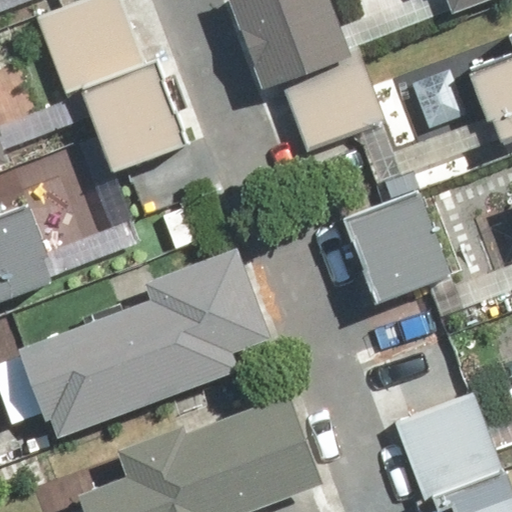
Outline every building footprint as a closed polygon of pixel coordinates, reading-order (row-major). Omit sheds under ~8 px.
[(96,93),(122,176),(206,150),(178,62),(156,69),(134,0),(67,0),(40,9),(69,102),(96,93)] [(342,0),(298,0),(326,73),(287,88),(313,155),(395,124),(372,63),(367,65),(342,0)] [(511,0),(454,0),(462,20),(511,2),(511,0)] [(511,150),(511,149),(511,66),(482,79),(511,150)] [(0,173),(29,163),(0,84),(0,173)] [(434,192),(340,223),(370,313),(464,282),(434,192)] [(0,309),(73,280),(43,207),(0,224),(0,222),(0,309)] [(0,378),(19,429),(52,417),(63,446),(255,374),(249,359),(287,344),(253,252),(163,286),(168,298),(27,350),(29,355),(0,366),(0,378)] [(511,511),(511,465),(484,391),(397,424),(429,510),(443,505),(445,511),(511,511)] [(275,511),(340,484),(300,393),(199,437),(192,421),(129,449),(140,474),(93,495),(100,511),(275,511)]
